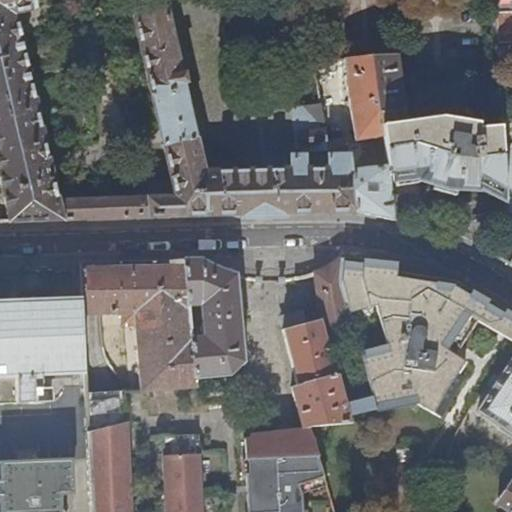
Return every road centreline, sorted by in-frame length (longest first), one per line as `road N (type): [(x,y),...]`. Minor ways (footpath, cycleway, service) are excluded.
road 1 (residential): [(0,246),(321,234),(410,245),(511,296)]
road 2 (unknown): [(96,242),(128,398),(145,415),(207,435)]
road 3 (unknown): [(255,236),(269,376),(291,416)]
